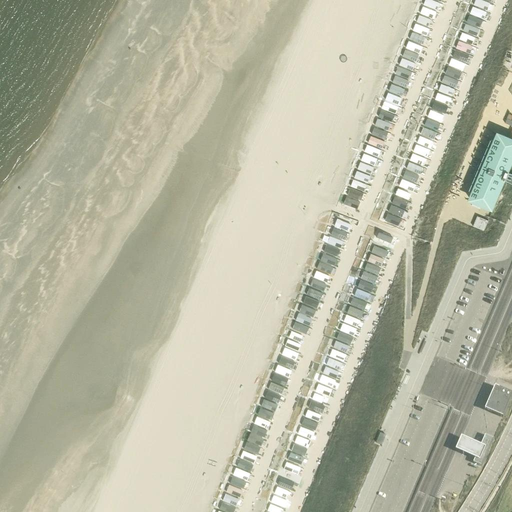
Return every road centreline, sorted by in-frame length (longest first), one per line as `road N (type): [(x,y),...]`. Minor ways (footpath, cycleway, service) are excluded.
road 1 (primary): [(511,278),(413,511)]
road 2 (primary): [(423,511),(511,303)]
